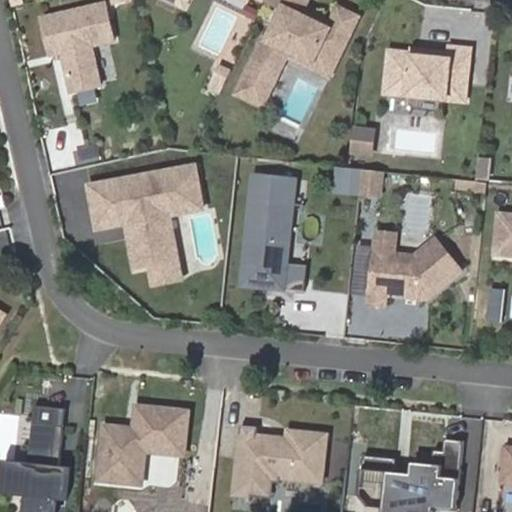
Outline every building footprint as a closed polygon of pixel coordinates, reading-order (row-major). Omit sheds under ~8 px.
[(10,0),(13,9),(25,6),(23,0),(10,0)] [(304,0),(267,0),(281,6),(266,38),(261,35),(250,57),(277,70),(284,53),(287,49),(309,59),(307,64),(327,74),(356,15),(337,5),(329,22),(307,12),(305,16),(298,12),(300,8),(304,0)] [(106,7),(42,21),(50,59),(62,56),(66,55),(67,62),(64,63),(71,96),(101,90),(92,49),(114,44),(106,7)] [(387,48),(383,89),(462,97),(468,46),(448,44),(447,50),(423,48),(422,54),(410,53),(410,50),(387,48)] [(287,49),(284,53),(307,64),(309,59),(287,49)] [(250,57),(241,75),(252,80),(244,95),(260,103),(277,70),(250,57)] [(219,90),(229,69),(218,64),(208,85),(219,90)] [(244,95),(252,80),(241,75),(234,90),(244,95)] [(349,149),(369,151),(372,124),(352,122),(349,149)] [(487,157),(477,155),(475,175),(485,176),(487,157)] [(194,164),(89,183),(96,225),(126,220),(131,219),(134,234),(128,235),(134,265),(149,262),(176,257),(168,212),(202,206),(194,164)] [(358,192),(378,194),(380,168),(360,166),(358,192)] [(283,287),(295,176),(252,171),(240,283),(283,287)] [(511,213),(497,211),(493,250),(511,252),(511,213)] [(392,250),(394,230),(374,228),(372,248),(392,250)] [(372,248),(367,301),(384,302),(384,291),(403,293),(404,290),(415,291),(414,294),(426,295),(460,267),(434,235),(413,252),(392,250),(372,248)] [(357,244),(353,287),(366,288),(371,245),(357,244)] [(176,257),(149,262),(153,282),(180,277),(176,257)] [(182,451),(187,408),(135,403),(132,431),(123,429),(123,425),(103,422),(97,476),(140,480),(144,447),(182,451)] [(64,408),(33,405),(27,462),(1,459),(0,473),(0,493),(24,496),(22,511),(52,511),(54,499),(65,500),(69,466),(58,465),(64,408)] [(257,424),(240,422),(232,491),(250,493),(252,477),(279,480),(280,475),(321,479),(326,431),(286,427),(285,434),(256,431),(257,424)] [(397,461),(366,459),(362,502),(371,503),(370,507),(385,509),(385,511),(434,511),(435,509),(456,511),(462,442),(447,441),(446,453),(436,452),(434,465),(413,463),(412,475),(396,473),(397,461)] [(511,444),(504,444),(501,477),(511,477),(511,444)] [(277,496),(279,480),(252,477),(250,493),(277,496)]
